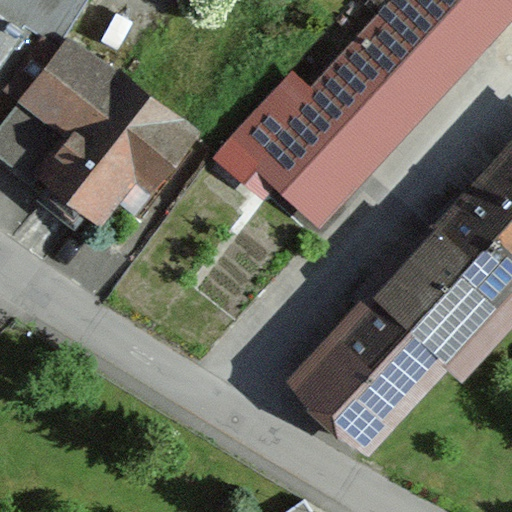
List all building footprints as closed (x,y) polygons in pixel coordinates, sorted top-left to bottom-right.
[(0,0),(0,6),(30,25),(63,46),(70,38),(91,0),(0,0)] [(188,0),(198,9),(206,0),(188,0)] [(314,232),(511,14),(511,0),(387,0),(238,164),(314,232)] [(0,65),(30,25),(0,6),(0,65)] [(43,198),(76,219),(87,207),(101,217),(152,159),(163,166),(195,130),(70,38),(63,46),(0,128),(0,138),(55,182),(43,198)] [(511,139),(429,231),(467,265),(485,245),(511,269),(511,139)] [(365,463),(511,301),(511,269),(485,245),(467,265),(429,231),(284,391),(365,463)] [(290,511),(317,511),(309,499),(290,511)]
